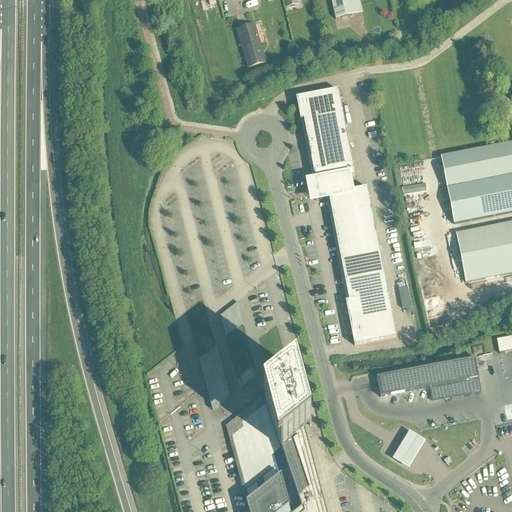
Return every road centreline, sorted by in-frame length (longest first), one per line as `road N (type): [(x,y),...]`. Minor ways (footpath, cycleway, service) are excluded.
road 1 (motorway): [(127,511),(66,286),(34,42)]
road 2 (motorway): [(7,36),(8,511)]
road 3 (motorway): [(33,511),(34,42)]
road 4 (residential): [(421,508),(351,456),(341,438),(267,159)]
road 5 (unknown): [(345,351),(409,340),(411,329),(353,76)]
road 6 (unknown): [(213,312),(237,399),(255,384),(262,356),(240,291)]
road 7 (unknown): [(206,425),(189,346),(165,366),(161,388),(176,451)]
